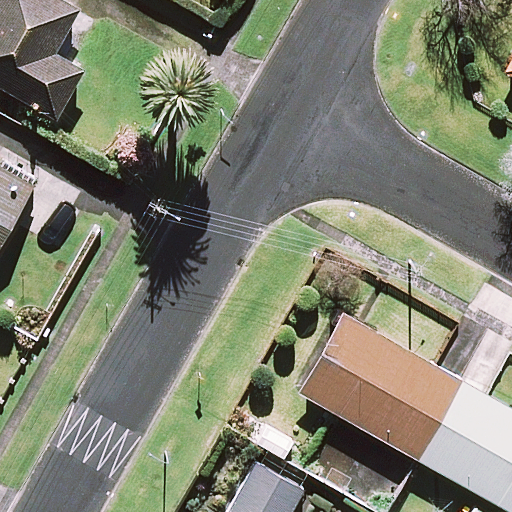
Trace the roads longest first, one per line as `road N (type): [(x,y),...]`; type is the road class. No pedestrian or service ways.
road 1 (residential): [(289,118),(61,511)]
road 2 (residential): [(289,118),(511,242)]
road 3 (residential): [(353,0),(289,118)]
